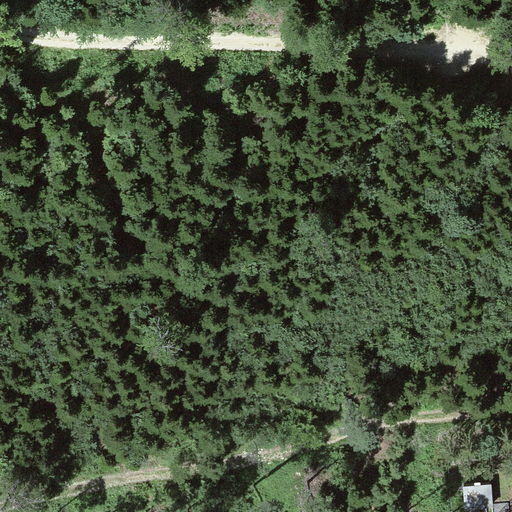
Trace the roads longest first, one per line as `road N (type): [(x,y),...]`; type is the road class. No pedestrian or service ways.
road 1 (track): [(511,410),(356,425),(275,455),(73,485),(0,508)]
road 2 (track): [(0,22),(511,59)]
